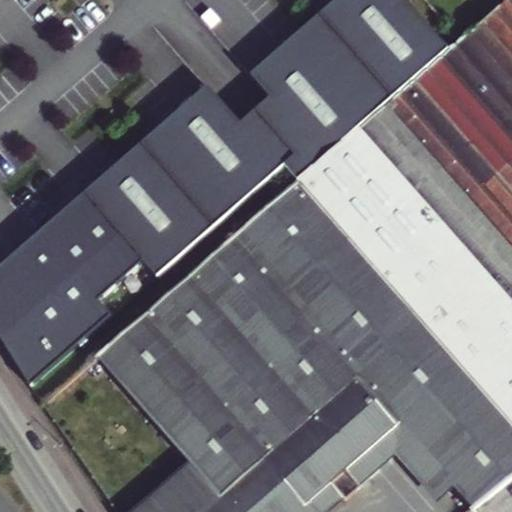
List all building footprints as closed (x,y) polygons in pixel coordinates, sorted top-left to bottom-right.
[(405,0),(338,0),(317,20),(252,77),(272,100),(243,125),(206,84),(0,267),(0,339),(29,388),(115,315),(101,300),(146,261),(159,276),(287,165),(301,180),(359,130),(390,103),(450,51),(405,0)] [(511,0),(509,0),(461,41),(450,51),(390,103),(359,130),(421,200),(473,259),(511,303),(511,0)] [(511,303),(473,259),(421,200),(359,130),(301,180),(297,183),(357,251),(459,367),(511,426),(511,303)] [(473,511),(511,482),(511,426),(459,367),(357,251),(297,183),(258,218),(309,273),(349,317),(343,322),(334,329),(320,336),(372,395),(399,426),(457,493),(473,511)] [(399,426),(372,395),(320,336),(334,329),(343,322),(349,317),(309,273),(258,218),(236,236),(99,355),(192,461),(134,511),(192,511),(260,454),(306,508),(332,485),(345,501),(359,489),(345,473),(399,426)] [(439,509),(457,493),(399,426),(345,473),(359,489),(395,458),(439,509)] [(332,511),(345,501),(332,485),(306,508),(260,454),(192,511),(332,511)]
